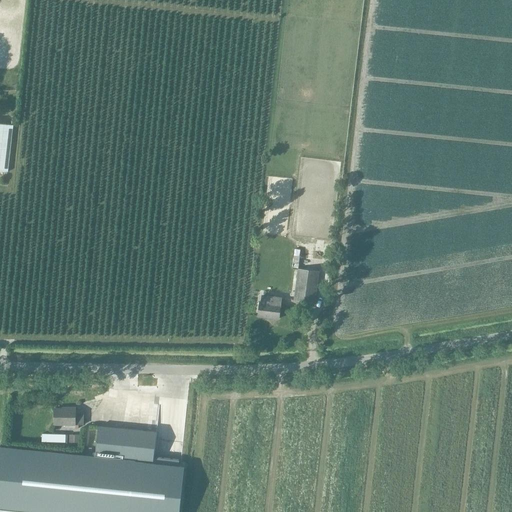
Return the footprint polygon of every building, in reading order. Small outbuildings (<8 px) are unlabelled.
[(0,170),(8,172),(13,125),(0,123),(0,170)] [(293,300),(314,302),(318,270),(297,268),(293,300)] [(259,301),(257,316),(278,319),(281,297),(261,295),(260,302),(259,301)] [(55,409),(55,425),(84,425),(84,412),(76,412),(76,408),(66,408),(66,409),(55,409)] [(0,447),(0,510),(18,511),(179,511),(184,467),(179,466),(154,463),(153,463),(156,432),(98,426),(95,457),(0,447)] [(42,434),(42,442),(66,442),(66,435),(66,434),(42,434)]
